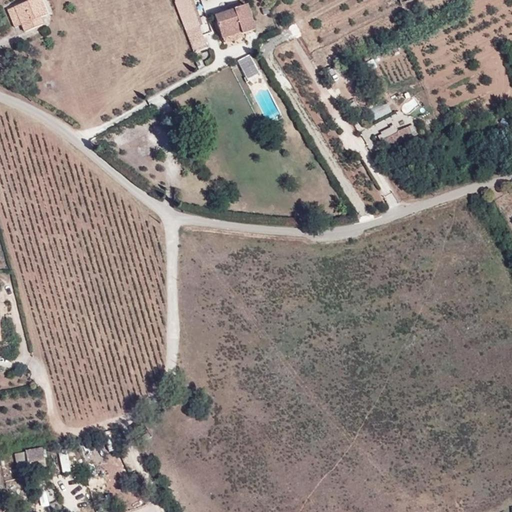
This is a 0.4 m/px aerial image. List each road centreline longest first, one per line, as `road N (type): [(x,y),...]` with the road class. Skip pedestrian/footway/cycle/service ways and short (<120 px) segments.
road 1 (residential): [(0,96),(57,123),(168,211),(195,223),(334,235),(511,181)]
road 2 (track): [(168,211),(175,373),(129,433),(159,511)]
road 3 (track): [(133,426),(110,420),(74,433),(56,426),(36,366)]
